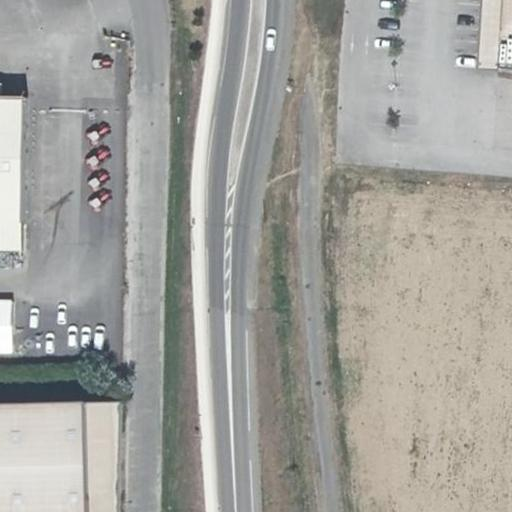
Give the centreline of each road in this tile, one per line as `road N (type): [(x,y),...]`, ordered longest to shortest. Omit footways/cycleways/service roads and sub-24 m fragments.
road 1 (unclassified): [(149,511),(148,0)]
road 2 (secondary): [(228,313),(273,0)]
road 3 (secondary): [(240,0),(219,152),(228,313)]
road 4 (secondary): [(228,313),(236,511)]
